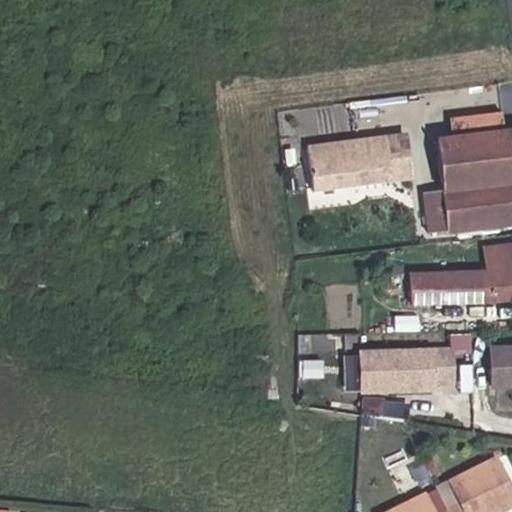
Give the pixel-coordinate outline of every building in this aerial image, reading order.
[(447,130),(449,130),(505,123),(502,105),(439,113),(441,131),(447,130)] [(447,130),(441,131),(426,133),(439,226),(511,216),(511,122),(505,123),(449,130),(447,130)] [(407,133),(386,135),(391,182),(412,180),(407,133)] [(386,135),(308,143),(313,190),(391,182),(386,135)] [(511,233),(483,237),(486,261),(416,271),(419,298),(503,298),(511,296),(511,233)] [(511,344),(501,345),(506,383),(511,382),(511,344)] [(462,346),(374,349),(380,387),(449,385),(449,380),(467,379),(462,346)] [(345,390),(358,390),(360,354),(346,354),(345,390)] [(450,502),(454,511),(482,511),(511,498),(511,485),(499,453),(452,477),(460,497),(458,498),(450,502)] [(454,511),(450,502),(444,489),(442,484),(378,510),(378,511),(454,511)] [(450,502),(458,498),(452,485),(444,489),(450,502)] [(30,511),(31,503),(0,501),(0,511),(30,511)]
